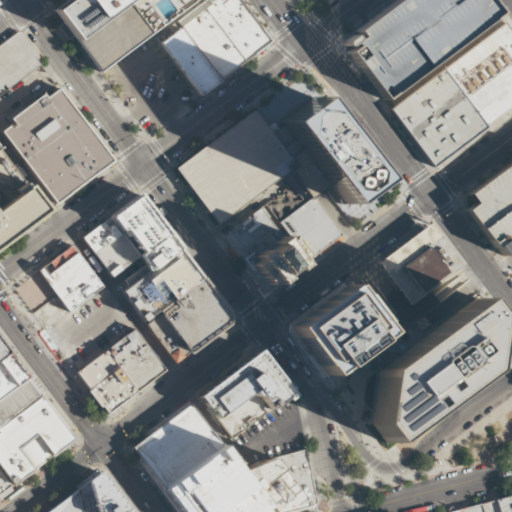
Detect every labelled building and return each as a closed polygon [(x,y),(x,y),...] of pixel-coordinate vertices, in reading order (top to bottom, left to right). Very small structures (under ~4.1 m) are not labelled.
[(128,0),(152,32),(99,72),(53,9),(65,0),(128,0)] [(194,0),(152,32),(128,0),(194,0)] [(382,99),(497,14),(486,0),(395,0),(355,31),(359,37),(352,42),(355,47),(348,51),(382,99)] [(511,33),(511,104),(485,125),(444,69),(504,23),(511,33)] [(159,42),(178,29),(217,80),(199,94),(159,42)] [(0,94),(43,62),(20,31),(0,46),(0,94)] [(431,165),(485,125),(444,69),(389,109),(431,165)] [(56,202),(113,159),(59,89),(47,99),(43,93),(11,118),(14,121),(1,131),(56,202)] [(339,202),(373,176),(311,96),(276,123),(339,202)] [(217,224),(174,168),(252,110),(294,165),(217,224)] [(489,251),(458,210),(468,203),(462,195),(511,157),(511,245),(504,252),(495,259),(489,251)] [(0,242),(45,210),(25,181),(12,190),(15,195),(0,205),(0,242)] [(0,196),(8,192),(7,190),(3,193),(0,188),(0,196)] [(138,194),(201,277),(157,311),(143,322),(121,293),(150,270),(109,216),(138,194)] [(223,235),(260,208),(284,240),(289,237),(279,223),(313,198),(341,235),(265,291),(223,235)] [(73,246),(38,269),(67,312),(102,288),(73,246)] [(226,326),(228,324),(229,321),(229,318),(229,315),(228,312),(201,277),(157,311),(188,352),(189,354),(226,326)] [(385,333),(351,286),(292,328),(326,376),(385,333)] [(487,317),(480,372),(379,448),(365,429),(374,373),(473,299),(487,317)] [(143,322),(174,363),(188,352),(157,311),(143,322)] [(165,372),(136,330),(75,371),(104,414),(165,372)] [(0,359),(10,352),(0,338),(0,359)] [(204,397),(268,348),(308,400),(286,417),(266,392),(224,424),(204,397)] [(0,397),(28,376),(10,352),(0,359),(0,397)] [(0,426),(42,394),(28,376),(0,397),(0,426)] [(0,471),(12,487),(76,439),(42,394),(0,426),(0,471)] [(221,445),(188,401),(128,447),(160,490),(221,445)] [(160,490),(176,511),(268,511),(240,471),(221,445),(160,490)] [(309,506),(316,504),(306,449),(273,458),(309,506)] [(273,458),(240,471),(268,511),(288,511),(309,506),(273,458)] [(0,495),(12,487),(0,471),(0,495)] [(84,511),(78,489),(101,472),(131,511),(84,511)] [(47,511),(78,489),(84,511),(47,511)] [(511,495),(511,511),(482,511),(480,504),(511,495)]
